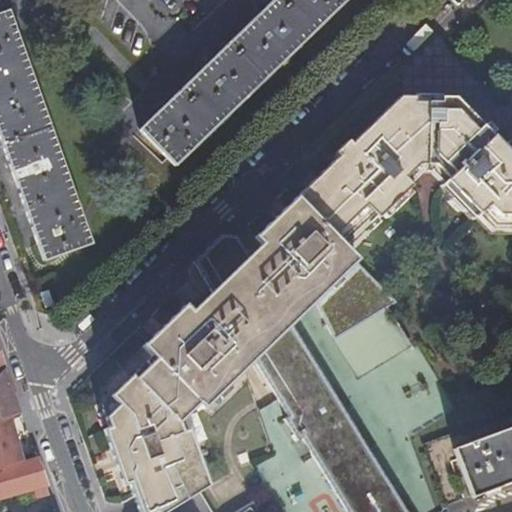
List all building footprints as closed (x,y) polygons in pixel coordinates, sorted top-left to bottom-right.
[(172,165),(341,0),(270,0),(138,129),(172,165)] [(7,11),(0,13),(0,141),(42,261),(89,244),(7,11)] [(325,168),(293,199),(340,248),(369,220),(371,222),(404,189),(398,182),(411,168),(427,168),(440,181),(433,188),(466,222),(469,219),(484,233),(511,233),(511,163),(508,163),(508,157),(489,137),(474,122),(452,99),(396,98),(376,118),(358,135),(325,168)] [(340,248),(293,199),(272,220),(251,240),(264,253),(253,263),(283,313),(304,294),(309,299),(325,284),(330,289),(340,279),(335,274),(351,259),(340,248)] [(301,438),(345,511),(405,511),(283,313),(253,263),(236,236),(221,234),(192,262),(214,298),(194,318),(191,315),(181,305),(161,325),(140,346),(149,356),(108,397),(111,400),(101,410),(108,428),(102,430),(112,458),(122,485),(127,483),(137,511),(165,511),(198,492),(206,487),(178,435),(169,428),(187,408),(192,413),(207,398),(212,402),(222,392),(218,387),(240,365),(236,361),(247,350),(288,417),(283,420),(296,441),(301,438)] [(3,367),(0,370),(0,419),(9,417),(20,413),(3,367)] [(9,417),(0,419),(0,466),(22,461),(18,447),(13,430),(9,417)] [(511,426),(452,448),(464,484),(468,495),(511,479),(511,426)] [(266,489),(283,479),(271,456),(254,466),(266,489)] [(0,497),(26,490),(45,485),(35,457),(22,461),(0,466),(0,497)] [(30,504),(50,498),(45,485),(26,490),(30,504)]
